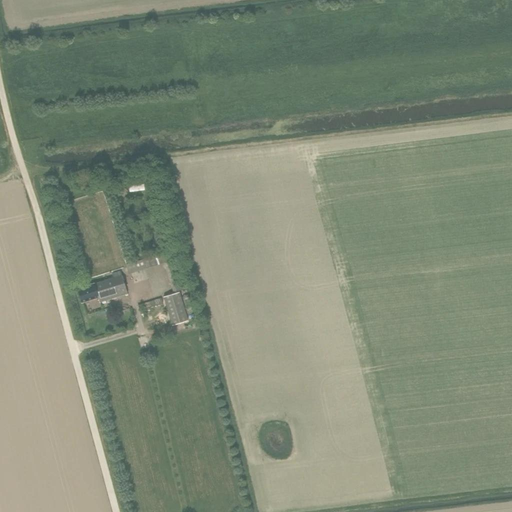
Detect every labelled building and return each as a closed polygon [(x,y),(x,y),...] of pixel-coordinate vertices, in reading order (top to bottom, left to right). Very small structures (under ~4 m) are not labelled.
[(158,244),(164,237),(159,233),(153,240),(158,244)] [(153,257),(155,266),(164,263),(170,261),(168,252),(153,257)] [(146,260),(130,266),(133,272),(149,266),(146,260)] [(127,293),(122,275),(94,283),(77,288),(81,302),(98,297),(99,302),(127,293)] [(188,320),(179,292),(163,297),(172,325),(188,320)]
